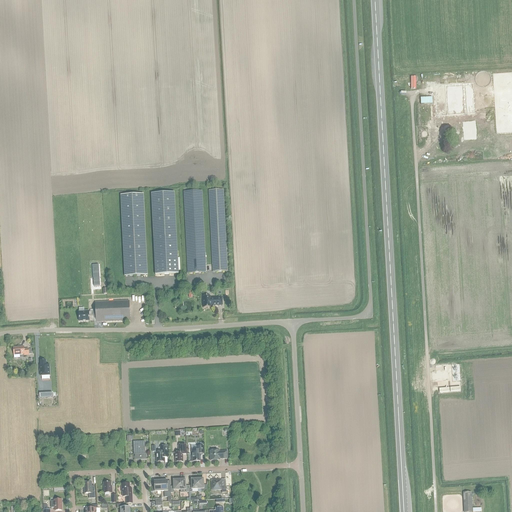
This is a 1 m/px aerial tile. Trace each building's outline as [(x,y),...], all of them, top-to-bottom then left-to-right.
[(474,83),(435,85),(437,115),(475,113),(474,83)] [(476,121),(464,122),(465,141),(477,140),(476,121)] [(227,272),(223,190),(209,191),(213,273),(227,272)] [(183,192),(188,274),(206,273),(201,191),(183,192)] [(151,194),(155,276),(178,274),(174,193),(151,194)] [(124,277),(147,276),(145,230),(143,194),(120,195),(122,232),(124,277)] [(212,305),(213,306),(222,305),(222,298),(212,298),(212,299),(211,299),(210,296),(202,297),(203,308),(211,308),(211,305),(212,305)] [(84,308),(78,308),(79,322),(89,321),(89,319),(96,319),(96,323),(102,322),(118,322),(130,321),(129,301),(117,301),(95,302),(96,311),(89,312),(89,311),(84,311),(84,308)] [(29,355),(28,349),(24,349),(24,347),(13,348),(14,355),(24,354),(24,355),(29,355)] [(50,376),(49,365),(46,365),(46,361),(40,361),(40,366),(40,376),(50,376)] [(135,455),(135,460),(146,460),(146,454),(145,454),(144,441),(133,442),(134,455),(135,455)] [(178,452),(175,453),(175,463),(183,462),(182,455),(186,455),(186,445),(178,445),(178,452)] [(164,462),(163,458),(167,458),(167,446),(160,447),(161,452),(156,452),(156,462),(164,462)] [(204,454),(203,446),(196,447),(197,450),(191,450),(192,455),(193,455),(193,462),(200,461),(200,454),(204,454)] [(227,459),(227,451),(219,452),(219,451),(210,451),(210,461),(220,460),(220,459),(227,459)] [(188,486),(189,492),(192,492),(192,490),(198,489),(197,479),(191,479),(192,486),(188,486)] [(198,489),(201,489),(201,492),(207,491),(206,485),(203,485),(203,479),(197,479),(198,489)] [(170,487),(171,493),(174,493),(174,490),(180,490),(179,480),(173,480),(174,487),(170,487)] [(189,492),(188,486),(185,486),(185,480),(179,480),(180,490),(180,493),(189,492)] [(221,487),(221,480),(212,481),(212,490),(222,490),(222,493),(226,493),(226,486),(221,487)] [(161,491),(161,481),(154,482),(154,486),(152,486),(152,492),(161,491)] [(161,491),(164,491),(164,498),(171,497),(171,494),(171,493),(170,487),(170,486),(167,486),(167,481),(161,481),(161,491)] [(91,488),(91,482),(84,483),(85,494),(88,494),(89,499),(95,498),(94,491),(94,487),(91,488)] [(111,489),(111,483),(104,483),(104,494),(112,493),(112,489),(111,489)] [(129,488),(129,484),(121,484),(121,492),(122,492),(123,497),(126,497),(126,504),(132,504),(131,488),(129,488)] [(472,511),(471,493),(463,493),(463,511),(472,511)] [(51,508),(55,507),(55,511),(62,511),(61,500),(54,500),(54,501),(51,501),(51,508)]
